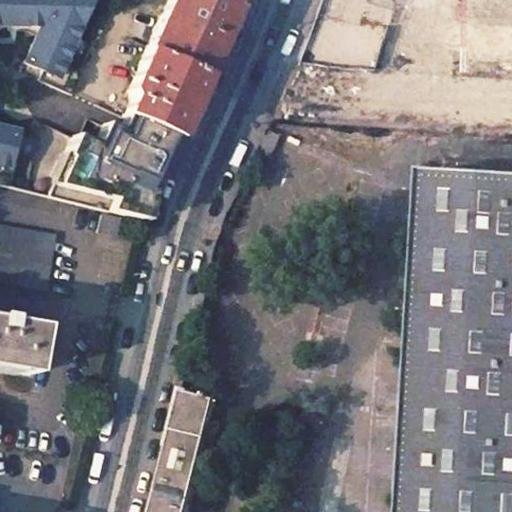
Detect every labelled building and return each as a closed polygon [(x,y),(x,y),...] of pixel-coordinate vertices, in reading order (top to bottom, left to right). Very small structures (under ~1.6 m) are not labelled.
[(69,93),(79,71),(61,62),(88,0),(0,0),(0,22),(41,24),(24,61),(42,70),(37,79),(69,93)] [(233,0),(166,0),(144,51),(202,77),(209,61),(228,17),(232,10),(233,0)] [(511,0),(471,0),(465,70),(511,74),(511,0)] [(191,102),(202,77),(144,51),(126,92),(129,99),(121,117),(173,140),(191,102)] [(121,117),(115,130),(101,124),(92,145),(72,136),(62,156),(65,158),(56,178),(53,178),(45,197),(60,201),(101,211),(137,220),(142,221),(148,204),(153,188),(164,161),(168,153),(173,140),(121,117)] [(268,157),(278,137),(264,130),(261,138),(255,150),(268,157)] [(0,131),(0,185),(6,187),(22,156),(11,154),(15,134),(0,131)] [(511,511),(511,178),(411,176),(401,511),(511,511)] [(118,220),(100,215),(95,232),(114,237),(116,229),(118,220)] [(53,235),(0,225),(0,281),(44,290),(53,235)] [(0,370),(29,376),(37,326),(0,319),(0,370)] [(217,399),(182,388),(152,511),(188,511),(208,434),(226,438),(231,417),(222,415),(225,401),(217,399)]
